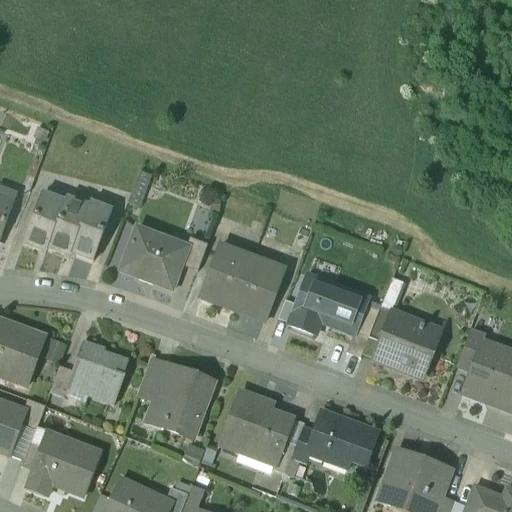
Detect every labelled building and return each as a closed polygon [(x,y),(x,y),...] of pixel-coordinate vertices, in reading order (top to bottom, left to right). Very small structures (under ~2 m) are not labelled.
[(150,177),(139,173),(135,182),(146,187),(150,177)] [(135,182),(127,205),(138,209),(146,187),(135,182)] [(111,213),(88,205),(86,209),(64,201),(63,204),(40,196),(22,246),(40,252),(41,249),(63,257),(65,253),(92,263),(111,213)] [(0,235),(11,204),(0,200),(0,235)] [(185,249),(136,229),(120,270),(153,283),(152,286),(171,293),(181,268),(186,255),(183,254),(185,249)] [(206,248),(188,241),(185,249),(183,254),(186,255),(181,268),(196,274),(206,248)] [(251,261),(221,249),(222,247),(220,246),(199,301),(231,313),(251,261)] [(293,277),(304,281),(305,279),(313,257),(302,253),(293,277)] [(281,272),(251,261),(231,313),(263,325),(283,270),(281,269),(281,272)] [(366,302),(305,279),(304,281),(287,328),(314,338),(319,325),(353,338),(354,335),(363,309),(366,302)] [(378,315),(363,309),(354,335),(368,341),(378,315)] [(378,315),(368,341),(379,345),(390,317),(379,312),(378,315)] [(439,335),(390,317),(379,345),(372,362),(391,370),(392,368),(423,380),(429,362),(431,362),(444,328),(442,327),(439,335)] [(23,342),(0,333),(0,379),(24,389),(42,340),(26,334),(23,342)] [(468,334),(456,368),(470,374),(478,352),(479,353),(482,345),(484,340),(468,334)] [(359,365),(368,341),(354,335),(353,338),(344,360),(359,365)] [(105,352),(83,344),(72,374),(66,391),(67,391),(87,399),(89,393),(108,400),(106,406),(113,408),(114,406),(108,404),(118,379),(124,381),(124,379),(119,377),(124,365),(128,366),(128,364),(104,355),(105,352)] [(511,356),(482,345),(479,353),(478,352),(470,374),(464,391),(502,405),(499,411),(511,415),(511,356)] [(147,366),(136,398),(151,403),(152,404),(163,372),(147,366)] [(72,374),(59,369),(49,395),(64,400),(67,391),(66,391),(72,374)] [(195,384),(163,372),(152,404),(151,403),(143,425),(162,432),(163,426),(197,438),(216,387),(196,379),(195,384)] [(292,423),(256,409),(258,403),(240,396),(235,408),(234,408),(218,448),(272,467),(274,468),(281,447),(283,447),(284,445),(292,423)] [(26,403),(22,414),(24,414),(19,429),(34,434),(43,409),(26,403)] [(22,414),(0,405),(0,455),(8,458),(19,429),(24,414),(22,414)] [(376,436),(336,421),(335,424),(319,418),(312,436),(305,457),(306,457),(324,464),(327,456),(364,469),(376,436)] [(303,427),(292,423),(284,445),(295,449),(301,432),(303,427)] [(34,434),(19,429),(8,458),(23,464),(30,446),(34,434)] [(295,449),(290,461),(303,466),(306,457),(305,457),(312,436),(301,432),(295,449)] [(98,455),(55,439),(50,453),(41,450),(31,475),(25,491),(47,500),(51,488),(82,500),(98,455)] [(284,445),(283,447),(281,447),(274,468),(272,467),(270,472),(284,477),(290,461),(295,449),(284,445)] [(23,464),(21,471),(31,475),(41,450),(30,446),(23,464)] [(448,480),(411,466),(414,460),(396,453),(376,506),(393,511),(435,511),(440,502),(448,480)] [(165,504),(120,483),(106,511),(168,511),(171,507),(165,504)] [(186,499),(171,491),(165,504),(171,507),(168,511),(181,511),(185,501),(186,499)] [(511,511),(511,495),(505,493),(501,502),(473,492),(466,511),(465,511),(511,511)] [(195,511),(198,506),(185,501),(181,511),(195,511)] [(450,511),(453,506),(440,502),(435,511),(450,511)]
